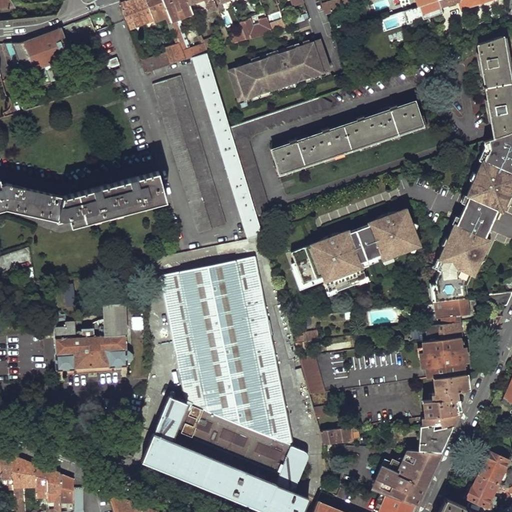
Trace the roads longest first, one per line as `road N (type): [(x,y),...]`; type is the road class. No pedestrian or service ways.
road 1 (unknown): [(310,511),(320,463),(263,255),(245,243),(169,264)]
road 2 (secondary): [(215,511),(0,425)]
road 3 (residential): [(426,511),(511,322)]
